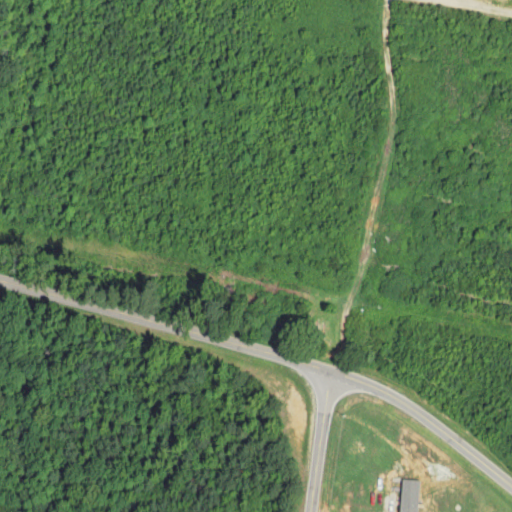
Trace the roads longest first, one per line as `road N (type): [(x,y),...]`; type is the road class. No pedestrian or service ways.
road 1 (residential): [(334,374),(0,294)]
road 2 (residential): [(511,487),(390,397),(334,374)]
road 3 (residential): [(312,511),(334,374)]
